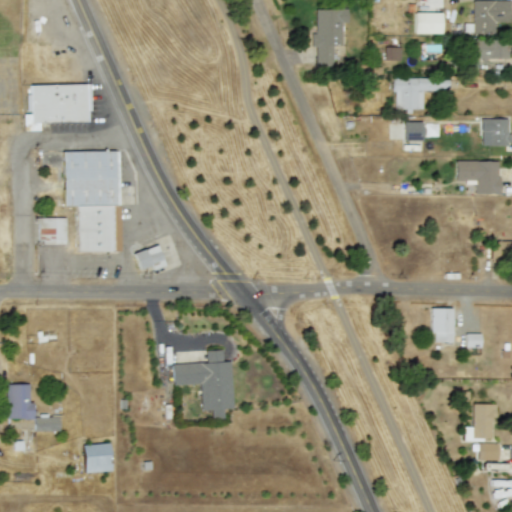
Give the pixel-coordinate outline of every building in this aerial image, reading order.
[(493,32),(493,22),(508,21),(508,0),(489,0),(470,1),(471,33),(493,32)] [(313,9),(313,34),(309,34),(309,47),(313,47),(313,65),(330,65),(330,45),(340,45),(340,22),(346,22),(345,9),(313,9)] [(439,33),(439,13),(412,12),(412,33),(439,33)] [(505,59),(505,48),(511,48),(511,39),(473,39),(473,59),(505,59)] [(399,47),(383,47),(382,59),(398,60),(399,47)] [(392,110),(410,110),(410,108),(421,109),(421,89),(446,90),(447,78),(392,77),(392,110)] [(27,85),(28,114),(21,114),(22,131),(37,130),(37,122),(85,121),(84,112),(89,111),(88,83),(27,85)] [(479,146),(507,145),(506,118),(478,118),(479,146)] [(401,140),(423,141),(423,122),(402,121),(401,140)] [(116,251),(114,151),(60,151),(60,206),(73,205),(74,251),(116,251)] [(453,160),(453,180),(463,180),(463,184),(472,184),(472,193),(496,194),(497,161),(453,160)] [(63,217),(36,218),(36,244),(63,243),(63,217)] [(150,270),(162,266),(155,244),(131,252),(137,269),(148,266),(150,270)] [(431,342),(450,342),(449,308),(427,308),(428,333),(431,333),(431,342)] [(478,347),(478,333),(463,333),(463,347),(478,347)] [(170,363),(171,385),(198,384),(199,410),(209,410),(210,419),(222,418),(221,408),(230,408),(228,361),(219,361),(219,350),(203,350),(203,362),(170,363)] [(5,419),(31,418),(31,402),(27,402),(26,384),(4,384),(5,419)] [(491,404),(470,403),(469,427),(461,427),(461,439),(490,440),(491,404)] [(32,431),(57,431),(57,417),(32,417),(32,431)] [(79,445),(82,473),(109,470),(107,442),(79,445)] [(495,460),(495,443),(475,443),(475,460),(495,460)]
